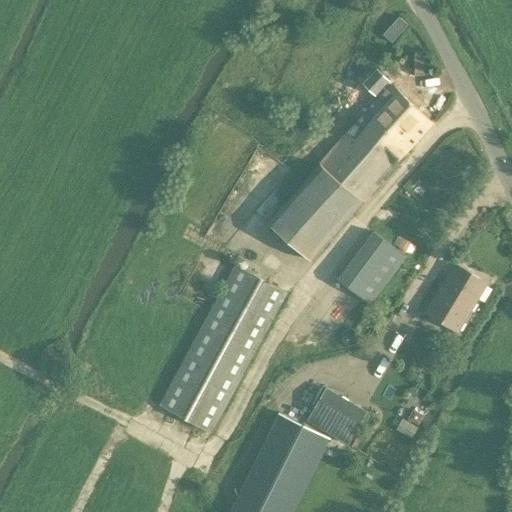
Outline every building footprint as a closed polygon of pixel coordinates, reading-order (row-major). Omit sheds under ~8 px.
[(392,43),(408,24),(399,16),(383,35),(392,43)] [(373,113),(411,147),(433,123),(394,89),(389,94),(382,88),(388,81),(376,70),(364,83),(365,84),(362,87),(369,94),(372,91),(376,94),(378,92),(386,98),(373,113)] [(411,147),(373,113),(369,109),(268,223),(310,261),(362,202),(411,147)] [(262,149),(240,179),(264,197),(286,167),(262,149)] [(374,232),(337,280),(370,305),(407,257),(374,232)] [(211,433),(286,292),(236,265),(160,405),(211,433)] [(456,330),(485,282),(456,265),(428,313),(456,330)] [(368,411),(327,388),(308,421),(349,444),(368,411)] [(409,418),(418,423),(423,415),(414,410),(409,418)] [(285,511),(323,435),(281,414),(232,511),(285,511)]
